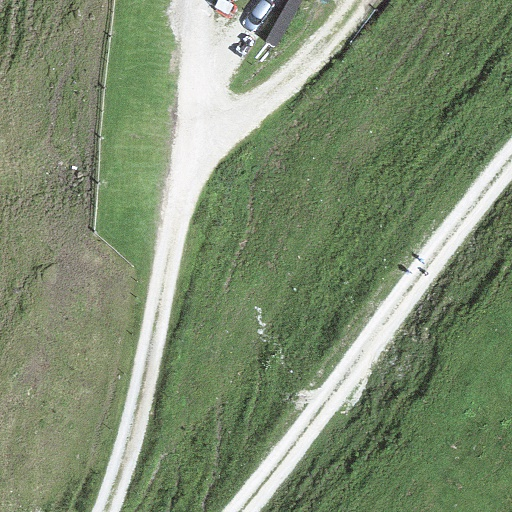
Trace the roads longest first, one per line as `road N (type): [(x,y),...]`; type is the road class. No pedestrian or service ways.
road 1 (track): [(112,511),(200,120),(205,0)]
road 2 (track): [(511,202),(238,511)]
road 3 (track): [(200,120),(333,49),(390,0)]
